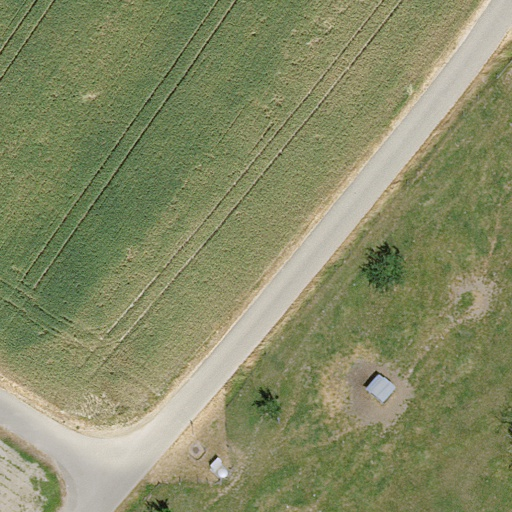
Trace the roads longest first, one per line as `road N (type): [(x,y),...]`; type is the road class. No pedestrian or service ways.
road 1 (track): [(88,511),(454,74),(503,0)]
road 2 (track): [(116,478),(0,405)]
